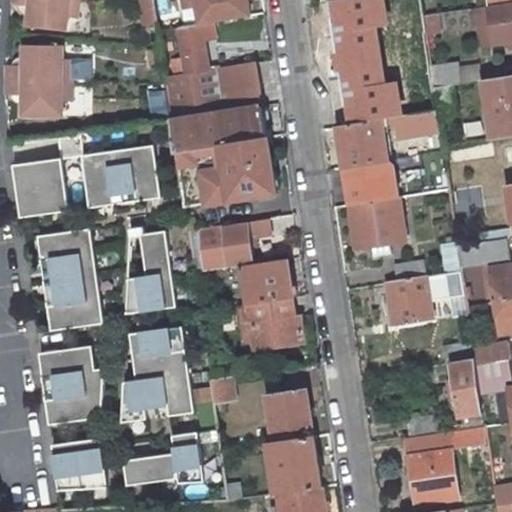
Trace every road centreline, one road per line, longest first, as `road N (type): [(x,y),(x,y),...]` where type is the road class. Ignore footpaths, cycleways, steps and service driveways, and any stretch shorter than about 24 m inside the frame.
road 1 (residential): [(278,0),(357,511)]
road 2 (residential): [(31,489),(0,276)]
